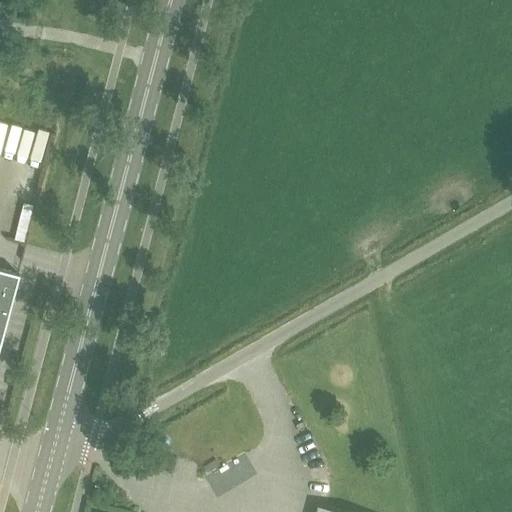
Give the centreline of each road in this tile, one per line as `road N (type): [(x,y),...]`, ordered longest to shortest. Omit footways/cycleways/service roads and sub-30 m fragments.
road 1 (unclassified): [(52,451),(102,437),(511,199)]
road 2 (secondary): [(52,451),(170,0)]
